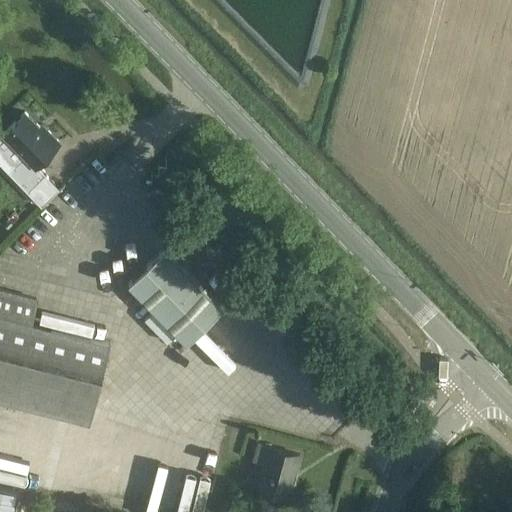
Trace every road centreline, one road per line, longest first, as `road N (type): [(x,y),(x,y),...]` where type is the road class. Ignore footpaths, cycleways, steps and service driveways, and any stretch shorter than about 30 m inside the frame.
road 1 (tertiary): [(480,374),(116,0)]
road 2 (unclassified): [(480,374),(415,444),(387,511)]
